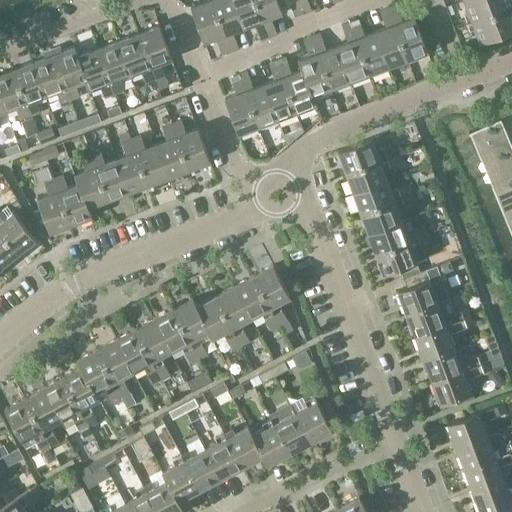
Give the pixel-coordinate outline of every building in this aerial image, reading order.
[(231,50),(211,0),(208,0),(191,6),(205,42),(216,38),(222,53),(231,50)] [(232,0),(211,0),(231,50),(238,47),(232,31),(243,27),(232,0)] [(269,36),(255,0),(232,0),(243,27),(254,23),(260,39),(269,36)] [(255,0),(269,36),(276,33),(271,17),(283,12),(278,0),(255,0)] [(281,4),(289,1),(295,15),(304,12),(299,0),(278,0),(283,12),(284,12),(281,4)] [(311,9),(307,0),(299,0),(304,12),(311,9)] [(511,0),(469,0),(467,1),(482,42),(511,30),(511,0)] [(409,60),(428,52),(430,52),(416,16),(402,21),(396,4),(389,6),(409,60)] [(386,28),(377,31),(391,66),(409,60),(389,6),(380,10),(386,28)] [(391,66),(377,31),(364,36),(358,18),(351,21),(371,74),(391,66)] [(338,45),(352,81),(371,74),(351,21),(341,24),(348,42),(338,45)] [(160,23),(139,31),(156,77),(166,74),(161,62),(173,58),(160,23)] [(146,81),(156,77),(139,31),(119,39),(131,73),(141,70),(146,81)] [(312,35),(332,89),(352,81),(338,45),(326,50),(320,32),(312,35)] [(304,38),(310,56),(301,59),(318,104),(319,103),(316,95),(332,89),(312,35),(304,38)] [(119,39),(98,46),(116,93),(125,89),(121,77),(131,73),(119,39)] [(55,52),(72,99),(81,95),(77,83),(86,80),(89,89),(91,89),(75,45),(55,52)] [(116,93),(98,46),(79,54),(75,45),(91,89),(102,85),(106,97),(116,93)] [(35,60),(47,94),(57,91),(62,103),(72,99),(55,52),(35,60)] [(278,58),(298,111),(318,104),(301,59),(300,60),(303,69),(291,73),(285,56),(278,58)] [(275,79),(266,82),(279,119),(298,111),(278,58),(269,62),(275,79)] [(35,60),(14,68),(31,114),(40,111),(36,99),(47,94),(35,60)] [(14,68),(0,72),(0,93),(6,110),(17,106),(21,118),(31,114),(14,68)] [(279,119),(266,82),(254,87),(247,70),(240,73),(260,126),(279,119)] [(240,133),(260,126),(240,73),(231,76),(236,94),(226,97),(240,133)] [(111,117),(124,112),(122,104),(108,110),(111,117)] [(98,112),(80,119),(83,128),(101,121),(98,112)] [(501,118),(469,131),(480,160),(511,147),(500,121),(502,120),(501,118)] [(83,128),(80,119),(57,127),(60,136),(83,128)] [(182,119),(172,122),(190,169),(211,161),(198,126),(186,131),(182,119)] [(170,177),(190,169),(172,122),(163,126),(167,138),(157,142),(170,177)] [(38,133),(42,143),(58,137),(54,127),(38,133)] [(142,134),(132,138),(151,184),(170,177),(157,142),(147,146),(142,134)] [(22,150),(31,147),(27,136),(18,139),(22,150)] [(130,192),(151,184),(132,138),(123,141),(127,153),(116,157),(130,192)] [(339,153),(347,174),(400,154),(397,144),(378,151),(373,139),(339,153)] [(8,155),(21,150),(18,143),(6,148),(8,155)] [(55,144),(44,149),(48,159),(59,155),(55,144)] [(511,179),(511,150),(511,147),(480,160),(492,188),(511,179)] [(48,159),(44,149),(26,156),(30,166),(48,159)] [(110,200),(130,192),(116,157),(106,161),(102,149),(92,153),(110,200)] [(90,207),(110,200),(92,153),(82,157),(87,169),(76,172),(93,217),(94,217),(90,207)] [(355,195),(389,182),(384,169),(403,162),(400,154),(347,174),(355,195)] [(65,175),(55,178),(73,225),(93,217),(76,172),(75,173),(79,183),(69,186),(65,175)] [(38,198),(51,233),(73,225),(55,178),(46,182),(50,194),(38,198)] [(511,179),(492,188),(504,216),(511,212),(511,179)] [(355,195),(362,214),(416,194),(412,184),(393,192),(389,182),(355,195)] [(419,203),(416,194),(362,214),(370,234),(404,221),(400,210),(419,203)] [(0,228),(20,254),(38,239),(15,210),(12,212),(6,205),(0,210),(0,228)] [(370,234),(378,255),(431,235),(427,225),(408,232),(404,221),(370,234)] [(0,263),(3,267),(20,254),(0,228),(0,263)] [(434,243),(431,235),(378,255),(386,275),(419,262),(415,250),(434,243)] [(438,261),(427,265),(428,270),(440,265),(438,261)] [(275,265),(255,275),(285,334),(294,329),(289,321),(279,302),(291,296),(275,265)] [(399,291),(408,314),(441,302),(440,299),(451,294),(440,265),(428,270),(405,278),(408,287),(399,291)] [(255,275),(236,285),(253,317),(262,313),(271,330),(280,325),(285,334),(255,275)] [(236,285),(218,295),(243,345),(252,340),(243,322),(253,317),(236,285)] [(243,345),(218,295),(199,305),(195,297),(194,298),(214,337),(225,331),(235,349),(243,345)] [(194,298),(175,308),(201,359),(209,354),(203,343),(214,337),(194,298)] [(408,314),(416,337),(472,316),(469,307),(446,315),(441,302),(408,314)] [(201,359),(175,308),(156,318),(173,351),(182,346),(191,363),(201,359)] [(416,337),(425,359),(458,347),(452,333),(475,324),(472,316),(416,337)] [(156,318),(136,328),(163,379),(171,375),(162,357),(173,351),(156,318)] [(117,338),(134,371),(144,366),(153,384),(163,379),(136,328),(117,338)] [(98,348),(124,400),(127,406),(136,401),(124,377),(134,371),(117,338),(98,348)] [(425,359),(433,381),(500,356),(497,348),(486,352),(486,351),(463,360),(458,347),(425,359)] [(98,348),(79,358),(100,399),(96,392),(106,387),(115,405),(124,400),(98,348)] [(469,378),(492,369),(492,368),(503,363),(500,356),(433,381),(441,403),(474,391),(469,378)] [(251,365),(253,370),(268,362),(266,357),(251,365)] [(100,399),(79,358),(77,359),(82,367),(64,377),(89,427),(98,423),(89,405),(100,399)] [(272,368),(276,376),(289,369),(285,361),(272,368)] [(276,376),(272,368),(259,375),(263,383),(276,376)] [(64,377),(44,387),(61,420),(71,415),(83,438),(92,434),(89,427),(64,377)] [(216,396),(229,389),(225,382),(212,388),(216,396)] [(234,398),(247,391),(242,383),(229,390),(234,398)] [(61,420),(44,387),(26,397),(52,448),(59,444),(50,426),(61,420)] [(309,405),(296,412),(312,442),(333,430),(315,395),(306,400),(309,405)] [(5,408),(22,441),(27,450),(37,445),(47,464),(56,459),(51,449),(52,448),(26,397),(5,408)] [(182,404),(187,412),(199,406),(195,398),(182,404)] [(449,423),(458,448),(497,433),(496,431),(490,433),(485,421),(508,412),(504,402),(449,423)] [(187,412),(182,404),(170,411),(174,419),(187,412)] [(291,453),(312,442),(296,412),(284,418),(281,414),(272,418),(291,453)] [(265,427),(253,434),(269,465),(291,453),(272,418),(263,423),(265,427)] [(140,427),(144,435),(158,428),(153,420),(140,427)] [(118,429),(122,435),(131,431),(127,424),(118,429)] [(269,465),(253,434),(252,434),(248,427),(237,433),(234,428),(224,433),(242,468),(264,456),(269,465)] [(219,443),(206,450),(222,479),(242,468),(224,433),(216,437),(219,443)] [(511,442),(502,446),(497,433),(458,448),(466,469),(511,451),(511,442)] [(153,454),(144,437),(144,436),(130,443),(139,461),(153,454)] [(7,444),(0,447),(0,452),(2,457),(11,452),(7,444)] [(24,459),(19,449),(9,455),(14,464),(24,459)] [(183,455),(201,489),(222,479),(206,450),(194,456),(191,451),(183,455)] [(474,491),(507,479),(502,465),(511,461),(511,451),(466,469),(474,491)] [(102,459),(106,467),(119,460),(115,452),(102,459)] [(178,465),(165,472),(180,501),(201,489),(183,455),(175,460),(178,465)] [(106,467),(102,459),(89,466),(93,474),(106,467)] [(179,501),(180,501),(165,472),(164,473),(168,480),(156,487),(153,483),(145,487),(158,511),(181,511),(184,511),(179,501)] [(474,491),(482,511),(487,511),(511,502),(511,492),(507,479),(474,491)] [(0,507),(38,488),(37,487),(22,495),(18,487),(0,495),(0,507)] [(139,496),(126,503),(130,511),(158,511),(145,487),(136,492),(139,496)] [(42,497),(38,488),(0,507),(0,511),(28,511),(25,506),(42,497)] [(368,511),(361,496),(338,509),(339,511),(368,511)] [(511,511),(511,502),(487,511),(511,511)] [(103,511),(130,511),(126,503),(114,509),(111,505),(102,510),(103,511)]
